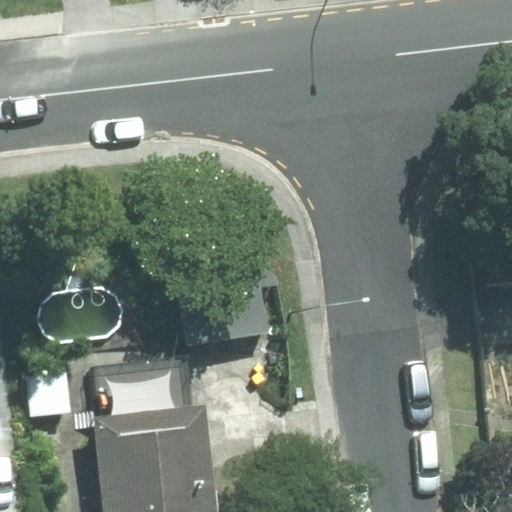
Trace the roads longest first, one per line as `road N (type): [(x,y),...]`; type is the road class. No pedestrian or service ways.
road 1 (residential): [(395,511),(334,63)]
road 2 (tertiary): [(0,96),(334,63)]
road 3 (tertiary): [(334,63),(511,40)]
